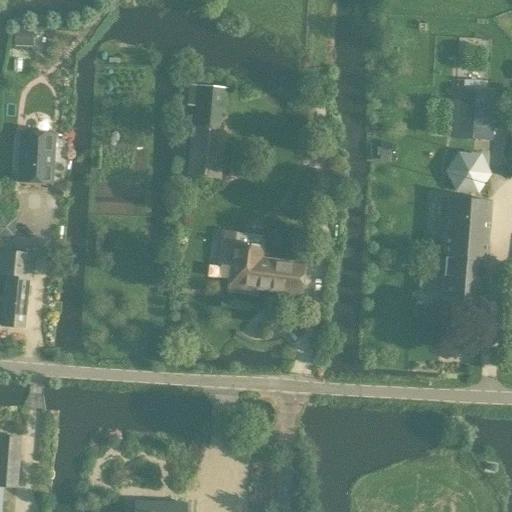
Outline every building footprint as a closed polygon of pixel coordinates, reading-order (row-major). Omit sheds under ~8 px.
[(189,86),(187,106),(194,107),(194,112),(221,114),(225,115),(227,90),(189,86)] [(452,139),(493,141),(496,91),(455,89),(452,139)] [(192,128),(188,176),(219,179),(224,131),(219,130),(192,128)] [(20,182),(52,184),(55,133),(23,131),(20,182)] [(449,197),(443,275),(434,274),(432,290),(443,291),(442,309),(482,311),(489,200),(449,197)] [(300,296),(304,266),(261,260),(264,238),(224,232),(220,263),(232,265),(228,292),(256,295),(257,286),(267,287),(266,291),(300,296)] [(0,275),(7,276),(2,327),(23,329),(28,278),(29,278),(31,255),(0,251),(0,275)] [(0,511),(1,511),(3,485),(17,486),(20,436),(0,435),(0,511)]
